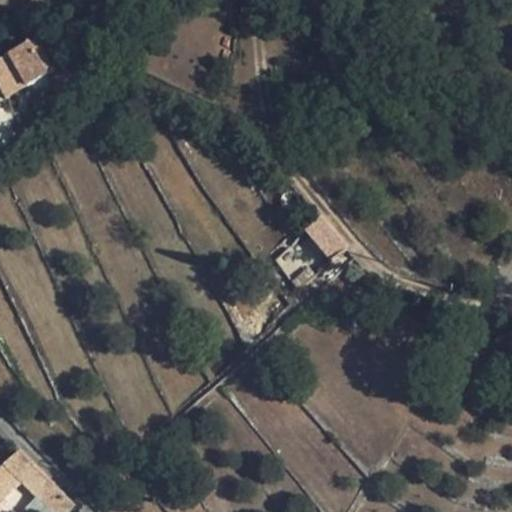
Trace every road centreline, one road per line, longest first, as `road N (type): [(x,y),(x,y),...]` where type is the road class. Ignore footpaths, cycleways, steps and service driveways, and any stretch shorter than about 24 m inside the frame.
road 1 (residential): [(511,315),(394,290),(274,149),(258,0)]
road 2 (residential): [(0,418),(83,511)]
